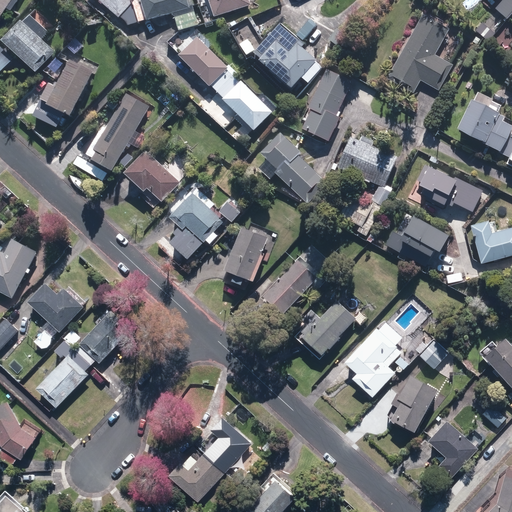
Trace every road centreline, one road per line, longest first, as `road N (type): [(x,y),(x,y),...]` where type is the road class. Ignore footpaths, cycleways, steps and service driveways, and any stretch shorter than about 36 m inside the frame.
road 1 (residential): [(211,337),(0,140)]
road 2 (residential): [(401,511),(211,337)]
road 3 (residential): [(211,337),(86,467)]
